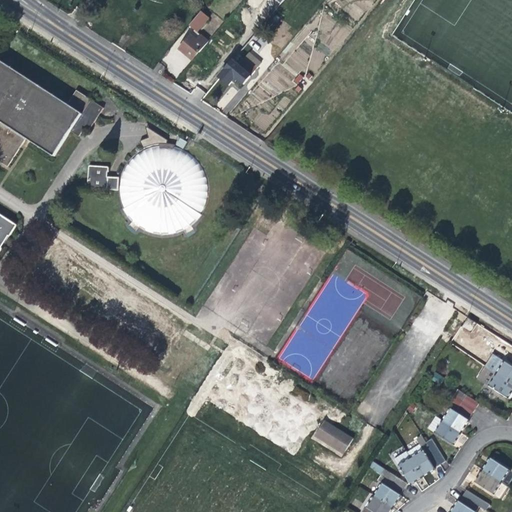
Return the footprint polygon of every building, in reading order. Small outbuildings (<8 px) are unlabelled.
[(210,17),(202,11),(198,15),(195,19),(190,25),(196,29),(179,49),(191,60),(200,50),(201,51),(209,41),(198,31),(206,22),(210,17)] [(209,44),(203,51),(214,60),(220,53),(209,44)] [(234,61),(220,78),(230,86),(236,78),(244,85),(252,76),(234,61)] [(90,99),(82,112),(0,62),(0,124),(21,137),(11,137),(1,131),(0,130),(0,160),(8,166),(24,139),(52,155),(55,155),(70,131),(78,135),(85,135),(102,107),(90,99)] [(144,126),(147,138),(153,132),(144,126)] [(141,147),(142,151),(143,150),(144,150),(146,149),(147,149),(148,148),(149,148),(150,148),(151,147),(153,147),(154,146),(156,146),(157,146),(159,146),(161,146),(162,145),(164,145),(165,145),(166,146),(167,141),(162,141),(163,138),(153,132),(147,138),(139,141),(141,147)] [(143,150),(142,151),(141,152),(140,152),(138,153),(137,154),(136,155),(135,156),(134,157),(133,158),(132,159),(131,159),(130,160),(130,161),(129,162),(128,163),(128,164),(127,165),(126,166),(126,167),(125,168),(124,169),(123,171),(123,172),(122,174),(122,175),(121,176),(121,178),(120,179),(120,180),(120,182),(120,183),(119,185),(119,186),(119,188),(119,189),(119,191),(119,192),(119,193),(119,194),(119,195),(120,196),(120,197),(120,198),(120,199),(120,200),(121,201),(121,202),(121,203),(122,204),(122,205),(122,206),(123,207),(123,208),(124,209),(124,210),(125,211),(126,213),(126,214),(127,215),(128,216),(129,217),(130,218),(131,219),(132,221),(133,222),(134,223),(135,223),(136,224),(137,225),(138,225),(139,226),(140,227),(141,228),(142,228),(143,229),(144,229),(146,230),(147,230),(148,231),(149,231),(150,232),(152,232),(153,232),(154,233),(155,233),(156,233),(157,233),(158,233),(159,234),(161,234),(162,234),(163,234),(164,234),(166,234),(167,234),(168,234),(169,233),(170,233),(172,233),(174,233),(175,232),(176,232),(177,232),(178,231),(179,231),(180,230),(181,230),(182,229),(183,229),(184,228),(185,228),(186,227),(187,227),(188,226),(189,226),(190,225),(191,224),(192,223),(193,222),(195,221),(195,220),(196,219),(197,218),(198,217),(199,216),(200,215),(201,213),(201,212),(202,211),(203,210),(203,209),(204,207),(204,206),(205,205),(206,203),(206,202),(206,200),(207,199),(207,197),(207,196),(207,194),(208,193),(208,191),(208,190),(208,188),(208,187),(207,185),(207,184),(207,183),(207,182),(207,180),(206,179),(206,178),(206,177),(205,175),(205,174),(204,173),(204,172),(203,171),(203,169),(202,168),(202,167),(201,166),(200,165),(199,164),(198,163),(198,162),(197,161),(196,160),(195,159),(194,158),(193,157),(192,156),(191,155),(190,155),(189,154),(188,153),(187,152),(186,152),(185,151),(184,151),(183,150),(181,149),(180,149),(179,148),(178,148),(176,147),(175,147),(174,147),(172,146),(171,146),(170,146),(168,146),(167,146),(166,146),(165,145),(164,145),(162,145),(161,146),(159,146),(157,146),(156,146),(154,146),(153,147),(151,147),(150,148),(149,148),(148,148),(147,149),(146,149),(144,150),(143,150)] [(108,177),(108,170),(108,169),(108,168),(107,168),(107,167),(106,167),(105,167),(93,166),(92,166),(91,166),(90,166),(90,167),(89,167),(89,168),(89,169),(87,186),(88,187),(88,188),(89,188),(90,189),(91,189),(117,190),(118,178),(115,177),(108,177)] [(0,251),(3,248),(1,247),(8,235),(10,236),(17,225),(0,213),(0,251)] [(472,333),(477,324),(468,318),(462,327),(472,333)] [(511,366),(504,361),(496,373),(511,383),(511,366)] [(511,392),(511,383),(496,373),(485,366),(477,379),(508,398),(511,392)] [(305,398),(307,392),(295,387),(292,393),(305,398)] [(458,390),(454,395),(463,402),(475,409),(479,403),(458,390)] [(463,402),(454,395),(447,406),(450,408),(442,421),(462,433),(468,423),(470,421),(468,420),(472,415),(475,409),(463,402)] [(325,421),(317,435),(331,444),(330,447),(336,451),(337,448),(345,453),(353,440),(325,421)] [(457,441),(462,433),(442,421),(434,433),(454,445),(457,441)] [(315,437),(330,447),(331,444),(317,435),(315,437)] [(432,439),(426,442),(441,464),(446,461),(432,439)] [(435,468),(441,464),(426,442),(421,446),(423,449),(411,457),(424,477),(433,472),(436,470),(435,468)] [(419,480),(424,477),(411,457),(398,465),(410,486),(419,480)] [(490,458),(482,470),(501,483),(510,470),(500,464),(490,458)] [(385,469),(382,475),(404,489),(408,484),(385,469)] [(493,495),(501,483),(482,470),(478,476),(474,483),(493,495)] [(400,495),(404,489),(382,475),(378,481),(382,483),(374,496),(394,508),(398,502),(402,496),(400,495)] [(456,491),(463,496),(479,507),(483,501),(460,486),(456,491)] [(391,511),(394,508),(374,496),(366,508),(372,511),(391,511)] [(476,511),(479,507),(463,496),(459,501),(458,500),(454,505),(452,509),(456,511),(476,511)]
